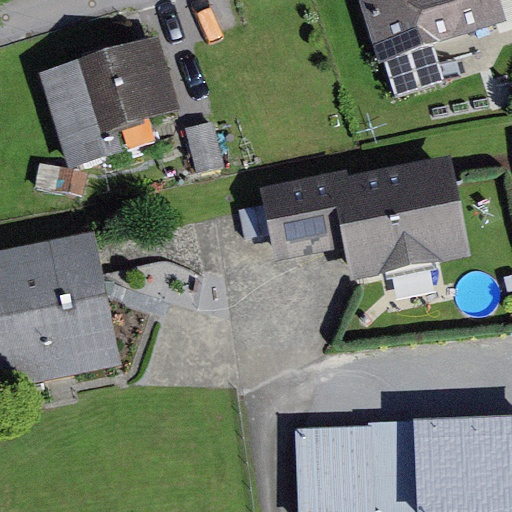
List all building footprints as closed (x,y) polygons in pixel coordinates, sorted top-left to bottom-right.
[(511,0),(367,0),(389,71),(397,69),(408,103),(456,88),(446,54),(511,33),(511,0)] [(169,42),(50,77),(79,174),(118,163),(111,142),(192,118),(169,42)] [(224,125),(195,133),(207,179),(236,171),(224,125)] [(357,176),(271,193),(285,265),(354,251),(361,287),(481,264),(461,163),(359,183),(357,176)] [(104,239),(0,261),(0,399),(132,372),(104,239)] [(511,511),(511,425),(307,433),(309,511),(511,511)]
